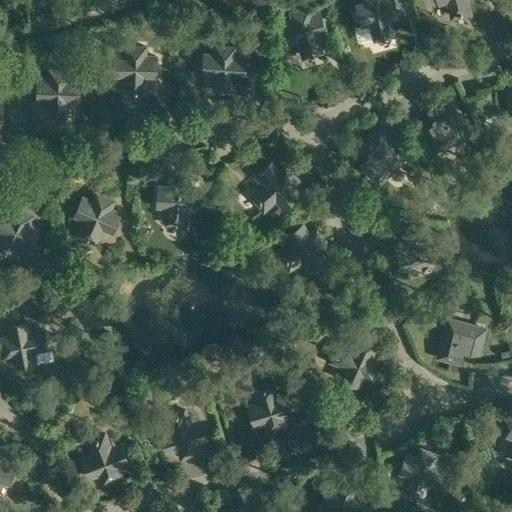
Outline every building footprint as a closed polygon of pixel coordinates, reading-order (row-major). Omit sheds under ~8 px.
[(364,0),(365,4),(355,7),(361,28),(371,25),(376,41),(395,35),(391,19),(401,17),(396,0),(364,0)] [(434,0),(436,6),(446,4),(450,19),(470,14),(466,0),(434,0)] [(292,22),(282,25),(288,46),(298,43),(302,59),(321,53),(317,38),(327,35),(322,14),(311,17),(309,6),(289,12),(292,22)] [(211,48),(200,48),(200,70),(211,70),(211,87),(231,87),(231,70),(242,70),(242,49),(231,48),(231,38),(211,38),(211,48)] [(123,53),(113,53),(113,75),(123,75),(124,91),(144,91),(144,75),(154,75),(154,53),(144,53),(144,42),(123,42),(123,53)] [(47,76),(37,76),(37,97),(47,97),(47,114),(67,114),(67,97),(78,97),(78,76),(67,76),(67,65),(47,65),(47,76)] [(438,151),(473,131),(453,97),(431,109),(439,122),(426,130),(438,151)] [(378,182),(408,155),(381,125),(362,142),(372,153),(361,163),(378,182)] [(277,169),(270,161),(254,176),(260,183),(248,194),(261,209),(274,199),(281,207),(297,192),(290,184),(298,177),(285,162),(277,169)] [(167,186),(157,185),(155,207),(165,208),(164,224),(184,226),(185,209),(196,210),(198,189),(187,188),(188,177),(168,176),(167,186)] [(91,202),(82,198),(74,218),(83,222),(77,237),(96,245),(102,230),(112,233),(120,213),(110,209),(114,199),(95,192),(91,202)] [(7,218),(0,216),(0,238),(1,239),(0,243),(0,255),(16,260),(21,245),(31,247),(37,227),(27,224),(30,213),(10,208),(7,218)] [(392,269),(431,258),(421,220),(396,226),(400,241),(386,244),(392,269)] [(329,244),(317,225),(309,230),(304,222),(283,236),(288,245),(276,253),(288,271),(302,262),(307,271),(328,258),(322,249),(329,244)] [(489,327),(450,317),(440,355),(464,362),(468,347),(482,351),(489,327)] [(12,355),(14,365),(35,361),(33,351),(49,348),(45,328),(29,331),(27,321),(6,325),(8,335),(0,336),(0,350),(1,357),(12,355)] [(372,359),(376,350),(356,341),(352,350),(337,343),(329,362),(344,369),(339,378),(359,387),(363,378),(373,382),(382,364),(372,359)] [(280,416),(289,413),(283,392),(273,395),(268,380),(249,386),(254,401),(244,404),(250,425),(260,422),(263,432),(283,426),(280,416)] [(193,443),(203,440),(196,419),(186,422),(181,407),(162,413),(167,429),(157,432),(164,453),(174,449),(178,459),(197,453),(193,443)] [(115,466),(125,463),(117,442),(107,446),(102,431),(83,438),(88,453),(79,457),(86,477),(96,474),(100,483),(119,476),(115,466)] [(418,456),(408,453),(402,474),(411,477),(406,493),(425,499),(431,484),(441,487),(447,466),(437,463),(441,453),(422,446),(418,456)] [(0,480),(7,483),(13,462),(3,459),(6,449),(0,447),(0,480)] [(337,486),(328,482),(320,502),(329,506),(327,511),(360,511),(366,497),(356,493),(360,483),(341,476),(337,486)] [(249,505),(239,503),(236,511),(273,511),(268,511),(271,501),(252,495),(249,505)]
